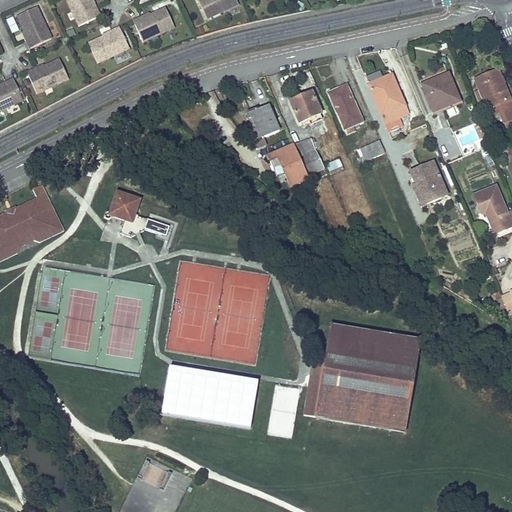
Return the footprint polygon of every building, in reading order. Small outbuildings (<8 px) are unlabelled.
[(94,9),(90,1),(89,0),(65,0),(78,27),(101,16),(97,8),(94,9)] [(198,0),(207,19),(233,7),(230,0),(198,0)] [(19,15),(26,31),(30,39),(27,41),(31,48),(52,39),(37,7),(19,15)] [(141,20),(140,17),(132,21),(143,43),(175,29),(166,9),(150,16),(141,20)] [(7,19),(12,33),(19,31),(14,17),(7,19)] [(113,33),(103,38),(89,44),(98,65),(129,50),(118,27),(112,30),(113,33)] [(35,71),(34,69),(27,72),(37,95),(69,81),(60,60),(44,67),(35,71)] [(475,92),(479,102),(487,99),(490,108),(491,108),(494,114),(499,112),(503,122),(511,118),(511,105),(497,70),(474,79),(479,91),(475,92)] [(380,71),(365,78),(389,132),(403,126),(399,117),(407,113),(391,76),(383,79),(380,71)] [(431,84),(429,81),(421,84),(432,112),(459,101),(448,74),(440,77),(441,81),(431,84)] [(0,86),(0,99),(5,110),(23,101),(13,79),(6,82),(7,84),(0,86)] [(340,94),(338,90),(329,94),(346,134),(354,131),(352,126),(357,124),(361,122),(348,91),(340,94)] [(312,93),(290,102),(299,124),(321,114),(312,93)] [(487,99),(479,102),(482,111),(490,108),(487,99)] [(268,106),(249,114),(255,130),(250,133),(257,149),(266,145),(263,138),(279,132),(268,106)] [(511,118),(503,122),(506,130),(511,127),(511,118)] [(316,126),(320,135),(329,131),(326,122),(316,126)] [(140,126),(138,127),(140,132),(149,129),(147,124),(141,127),(140,126)] [(311,138),(293,145),(307,176),(323,169),(311,138)] [(379,141),(359,149),(364,161),(384,153),(379,141)] [(293,145),(275,152),(284,175),(289,187),(308,179),(307,176),(293,145)] [(284,175),(275,152),(267,155),(277,177),(284,175)] [(340,159),(326,164),(329,173),(343,167),(340,159)] [(409,172),(415,185),(416,184),(425,206),(447,196),(433,162),(409,172)] [(416,184),(415,185),(412,186),(421,208),(425,206),(416,184)] [(0,262),(18,254),(20,248),(22,241),(27,238),(34,241),(40,243),(64,231),(42,185),(32,190),(37,200),(15,210),(17,214),(8,218),(6,214),(0,217),(0,262)] [(511,227),(506,213),(495,186),(474,195),(481,213),(485,211),(494,233),(511,227)] [(110,215),(124,219),(119,233),(131,237),(137,234),(143,231),(144,229),(147,219),(133,215),(138,199),(116,192),(109,212),(107,212),(106,212),(105,212),(104,213),(104,215),(104,217),(105,218),(106,219),(108,218),(109,218),(110,217),(110,215)] [(5,212),(6,214),(8,218),(17,214),(15,210),(14,207),(5,212)] [(165,236),(168,226),(147,219),(144,229),(165,236)] [(22,241),(20,248),(34,241),(27,238),(22,241)] [(511,291),(509,292),(510,294),(500,298),(507,313),(511,311),(511,291)] [(311,376),(305,413),(406,428),(419,338),(335,325),(329,365),(316,363),(314,376),(311,376)] [(168,368),(161,416),(251,430),(259,381),(168,368)] [(275,385),(267,434),(292,438),(300,389),(275,385)] [(148,462),(139,478),(163,490),(171,474),(148,462)]
